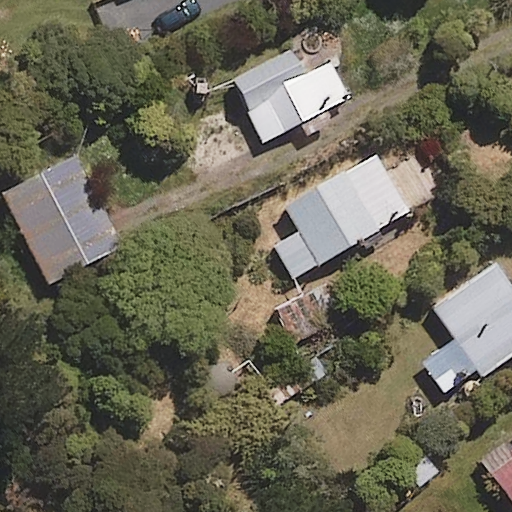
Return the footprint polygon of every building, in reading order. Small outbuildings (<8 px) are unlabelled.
[(297,79),(284,54),(227,84),(258,145),(343,101),(324,65),(297,79)] [(404,214),(371,155),(278,209),(293,234),(269,248),(287,281),(404,214)] [(118,248),(70,156),(0,192),(0,207),(41,287),(118,248)] [(426,308),(454,349),(423,369),(441,395),(471,375),(474,379),(511,353),(511,300),(489,265),(426,308)] [(339,320),(322,286),(270,312),(287,346),(339,320)] [(511,447),(480,471),(510,511),(511,511),(511,447)]
